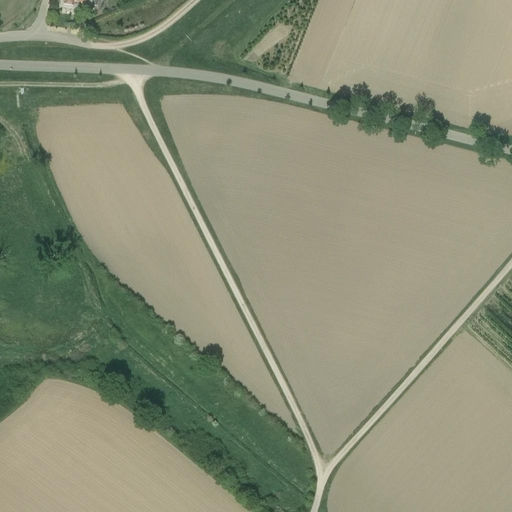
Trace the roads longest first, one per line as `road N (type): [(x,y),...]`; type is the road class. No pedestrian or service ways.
road 1 (tertiary): [(511,151),(243,83),(0,65)]
road 2 (track): [(325,472),(125,70)]
road 3 (track): [(511,262),(325,472)]
